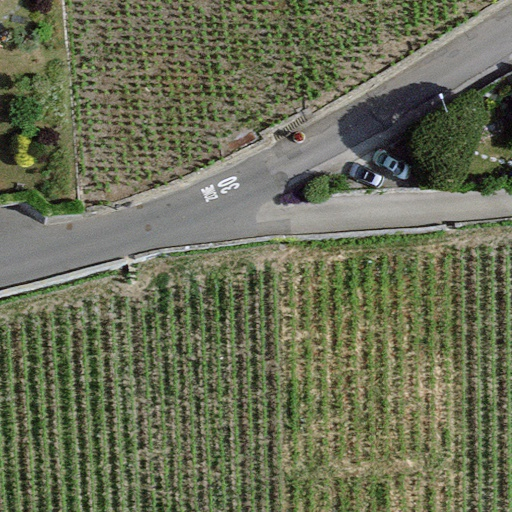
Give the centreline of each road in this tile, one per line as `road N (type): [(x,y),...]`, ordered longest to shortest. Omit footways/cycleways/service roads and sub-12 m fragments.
road 1 (residential): [(0,268),(196,209),(380,114),(511,34)]
road 2 (track): [(196,209),(280,219),(511,206)]
